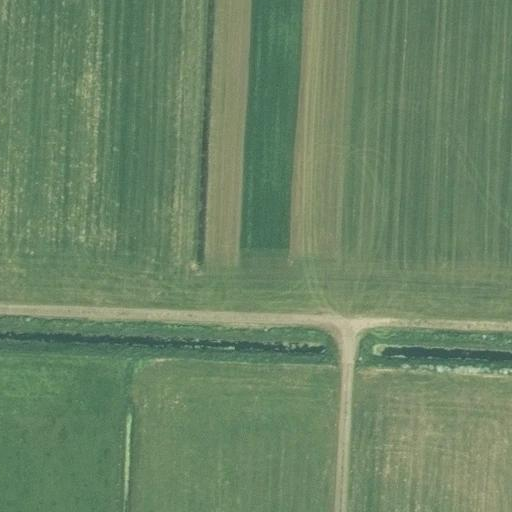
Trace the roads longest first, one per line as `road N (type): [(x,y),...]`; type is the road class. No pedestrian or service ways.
road 1 (track): [(336,511),(344,324),(0,311)]
road 2 (track): [(344,324),(511,332)]
